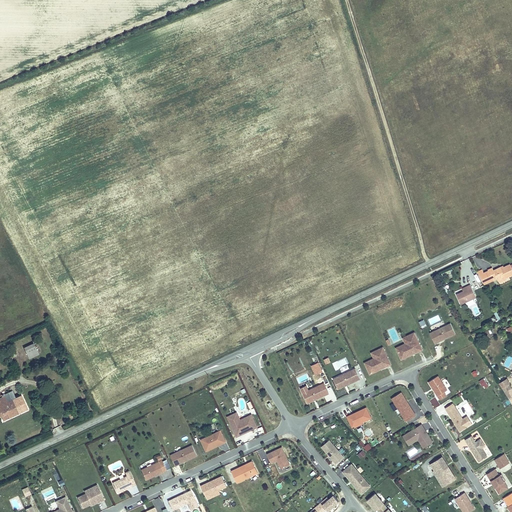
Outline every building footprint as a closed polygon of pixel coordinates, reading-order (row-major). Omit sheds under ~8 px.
[(501,270),(500,268),(493,272),(492,269),(488,271),(493,281),(497,279),(498,281),(505,277),(507,280),(509,279),(511,277),(511,270),(509,265),(501,270)] [(445,273),(450,282),(457,279),(452,269),(445,273)] [(477,274),(484,286),(488,283),(483,274),(482,271),(477,274)] [(488,271),(483,274),(488,283),(493,281),(488,271)] [(505,277),(498,281),(502,287),(511,282),(509,279),(507,280),(505,277)] [(467,291),(462,293),(457,296),(461,305),(476,298),(470,285),(466,287),(467,291)] [(498,322),(502,320),(497,311),(493,313),(498,322)] [(438,315),(428,319),(430,325),(441,320),(438,315)] [(430,332),(435,342),(441,339),(442,337),(444,336),(444,338),(455,333),(451,322),(430,332)] [(403,337),(406,342),(407,346),(398,350),(401,358),(411,353),(410,352),(412,351),(413,352),(422,348),(414,331),(403,337)] [(396,347),(398,350),(407,346),(406,342),(396,347)] [(29,355),(36,352),(33,346),(26,350),(29,355)] [(371,351),(374,357),(376,361),(366,365),(370,373),(380,368),(379,367),(381,366),(382,367),(391,363),(383,346),(371,351)] [(329,357),(324,359),(330,376),(336,374),(329,357)] [(365,362),(366,365),(376,361),(374,357),(365,362)] [(314,376),(323,373),(319,362),(310,365),(314,376)] [(333,378),(337,388),(360,377),(355,367),(333,378)] [(429,381),(438,395),(444,391),(447,389),(438,375),(429,381)] [(505,378),(499,382),(502,387),(509,383),(505,378)] [(484,379),(479,381),(484,389),(488,386),(484,379)] [(302,392),(307,402),(328,392),(323,382),(308,389),(302,392)] [(511,387),(509,383),(502,387),(509,398),(511,396),(511,387)] [(0,392),(0,402),(1,402),(4,407),(1,408),(3,414),(28,401),(22,389),(7,396),(4,390),(0,392)] [(416,415),(401,392),(392,398),(406,421),(416,415)] [(460,430),(472,423),(467,415),(462,418),(453,402),(445,407),(460,430)] [(352,427),(371,418),(366,407),(347,416),(352,427)] [(251,417),(243,421),(239,419),(235,412),(226,416),(235,436),(256,426),(251,417)] [(422,424),(407,433),(412,442),(418,438),(424,447),(433,441),(428,434),(427,435),(425,432),(426,431),(422,424)] [(199,439),(204,448),(223,439),(219,430),(199,439)] [(407,433),(403,435),(409,444),(412,442),(407,433)] [(223,439),(204,448),(205,450),(225,441),(223,439)] [(321,446),(336,463),(343,456),(329,439),(321,446)] [(474,439),(468,443),(476,456),(477,455),(481,461),(488,456),(482,448),(485,446),(481,439),(476,442),(474,439)] [(190,444),(168,455),(173,465),(180,462),(180,460),(182,459),(183,460),(195,455),(190,444)] [(274,455),(280,468),(288,464),(281,447),(272,451),(274,455)] [(415,447),(407,453),(410,457),(418,452),(415,447)] [(362,450),(357,455),(360,459),(366,454),(362,450)] [(500,467),(509,462),(504,454),(495,459),(500,467)] [(456,478),(445,461),(442,457),(431,464),(435,470),(437,469),(447,484),(456,478)] [(160,459),(156,461),(160,471),(164,469),(160,459)] [(231,470),(236,482),(256,472),(251,460),(231,470)] [(139,469),(143,479),(160,471),(156,461),(139,469)] [(351,463),(343,471),(361,493),(370,485),(351,463)] [(435,470),(433,471),(443,486),(447,484),(437,469),(435,470)] [(499,475),(495,469),(487,474),(499,493),(508,488),(504,481),(503,479),(502,480),(499,475)] [(110,482),(115,492),(129,485),(125,475),(110,482)] [(208,481),(199,485),(204,495),(217,489),(224,486),(220,475),(210,480),(208,481)] [(94,502),(101,499),(94,485),(90,486),(92,489),(83,494),(74,497),(79,507),(87,504),(93,501),(94,502)] [(24,497),(31,495),(28,486),(21,489),(24,497)] [(166,500),(171,509),(185,502),(188,509),(196,505),(189,489),(166,500)] [(217,489),(204,495),(206,498),(218,493),(217,489)] [(375,493),(367,500),(375,510),(376,509),(383,503),(375,493)] [(469,502),(466,496),(464,493),(455,499),(463,511),(468,511),(474,508),(470,501),(469,502)] [(333,495),(328,499),(324,502),(323,500),(311,510),(312,511),(321,511),(325,509),(327,511),(338,501),(333,495)] [(69,511),(62,496),(53,501),(57,508),(48,511),(69,511)] [(383,503),(376,509),(378,511),(384,511),(388,509),(383,503)]
